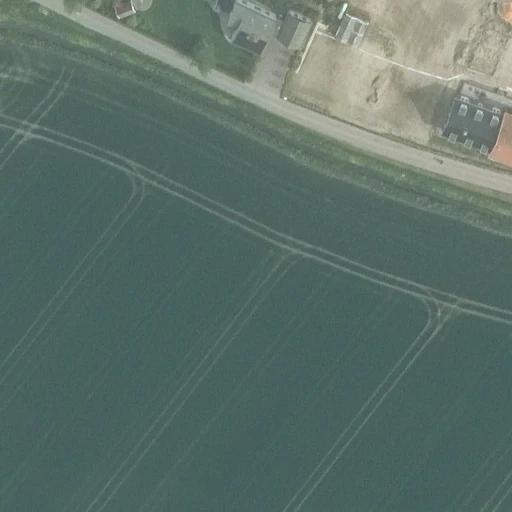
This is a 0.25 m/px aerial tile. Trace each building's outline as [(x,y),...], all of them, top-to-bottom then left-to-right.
[(300,45),(311,19),(289,9),(285,19),(242,0),(235,0),(229,16),(239,21),(232,37),(260,50),(268,31),(300,45)] [(132,10),(128,1),(115,6),(118,15),(132,10)] [(468,62),(501,69),(511,24),(511,23),(511,6),(495,2),(492,15),(480,12),(468,62)] [(360,45),(371,19),(347,9),(336,35),(360,45)] [(455,93),(442,131),(490,149),(489,152),(511,160),(511,109),(505,107),(504,111),(455,93)]
